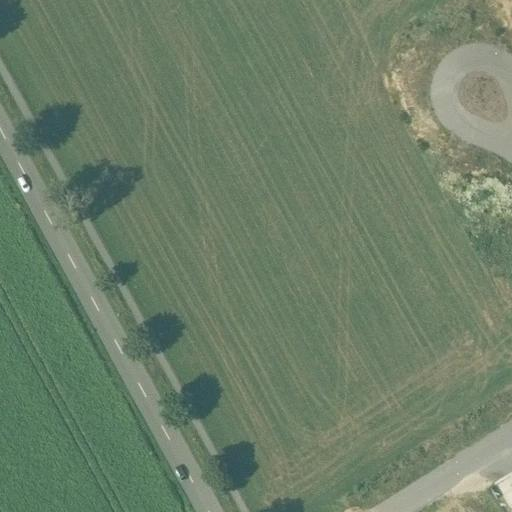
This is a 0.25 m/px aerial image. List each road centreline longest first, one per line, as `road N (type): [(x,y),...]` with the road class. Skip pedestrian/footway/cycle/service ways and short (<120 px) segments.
road 1 (tertiary): [(0,125),(210,511)]
road 2 (residential): [(392,511),(511,434)]
road 3 (residential): [(511,72),(494,55),(453,62),(443,103),(458,126)]
